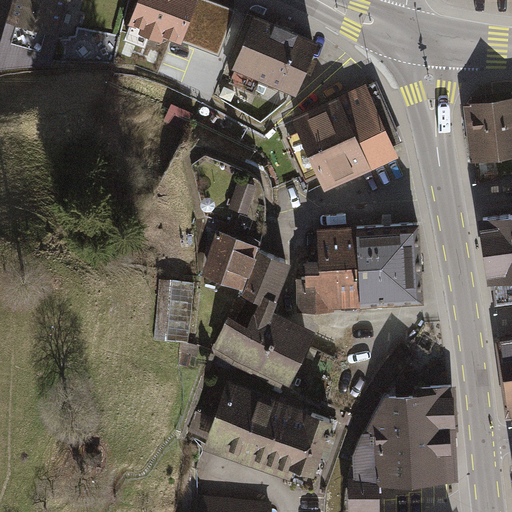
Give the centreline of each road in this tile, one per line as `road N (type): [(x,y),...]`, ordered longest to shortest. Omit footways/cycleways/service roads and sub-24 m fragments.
road 1 (residential): [(446,205),(311,216),(277,236)]
road 2 (primary): [(446,205),(416,39)]
road 3 (primary): [(477,438),(463,310)]
road 4 (residential): [(463,310),(338,316)]
